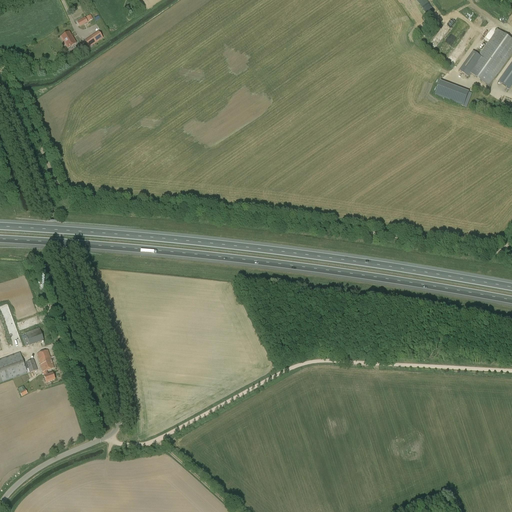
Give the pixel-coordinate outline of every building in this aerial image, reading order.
[(511,53),(511,39),(498,30),(468,71),(489,86),(511,53)] [(60,37),(63,43),(73,37),(69,32),(60,37)] [(85,41),(89,48),(103,39),(98,32),(85,41)] [(447,44),(451,46),(455,39),(451,36),(447,44)] [(76,43),(73,37),(63,43),(67,49),(76,43)] [(511,89),(511,87),(511,60),(498,80),(511,89)] [(22,338),(25,347),(29,345),(30,346),(44,341),(39,328),(25,333),(26,336),(22,338)] [(44,384),(55,380),(53,374),(48,375),(47,371),(54,369),(47,350),(37,354),(41,365),(40,365),(43,373),(44,376),(45,379),(43,380),(44,384)] [(24,364),(20,353),(0,359),(0,383),(1,383),(27,374),(26,370),(28,369),(29,374),(38,371),(34,360),(26,363),(24,364)]
